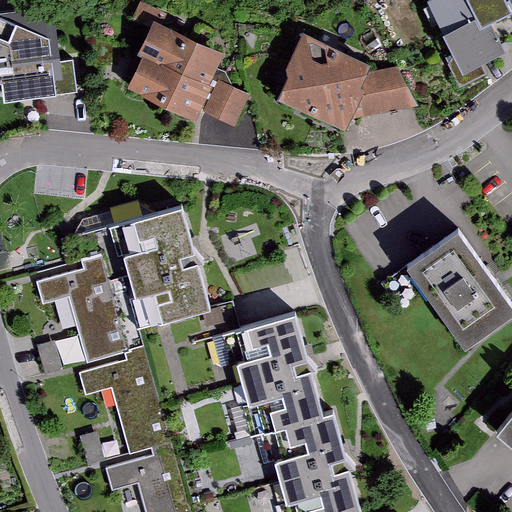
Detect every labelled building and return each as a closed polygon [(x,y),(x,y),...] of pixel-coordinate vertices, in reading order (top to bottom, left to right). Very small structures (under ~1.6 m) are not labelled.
[(490,78),(486,69),(511,54),(511,53),(498,28),(511,19),(511,16),(503,0),(451,0),(436,9),(462,58),(455,62),(470,89),(490,78)] [(2,14),(0,13),(0,88),(17,98),(68,95),(63,38),(65,27),(28,12),(2,14)] [(169,24),(137,88),(198,119),(202,112),(229,125),(243,96),(210,80),(224,51),(169,24)] [(376,69),(308,38),(294,70),(302,74),(290,100),(347,129),(351,120),(408,109),(386,74),(373,76),(376,69)] [(140,291),(156,287),(163,320),(209,308),(198,263),(183,267),(179,254),(194,250),(183,207),(138,218),(145,249),(130,253),(140,291)] [(511,303),(464,232),(412,267),(466,347),(511,316),(511,303)] [(87,271),(41,284),(47,302),(69,296),(89,363),(129,352),(102,256),(84,261),(87,271)] [(251,394),(266,390),(275,422),(283,420),(325,408),(312,363),(293,369),(289,355),(304,351),(292,309),(247,322),(255,352),(240,357),(251,394)] [(129,362),(84,375),(89,393),(112,386),(131,454),(171,442),(144,347),(127,352),(129,362)] [(287,495),(303,490),(309,511),(339,511),(362,506),(350,461),(329,467),(326,455),(347,449),(335,405),(325,408),(283,420),(291,450),(276,455),(287,495)] [(511,418),(501,432),(511,440),(511,418)] [(83,431),(90,460),(107,455),(99,427),(83,431)] [(157,457),(112,470),(117,488),(139,481),(148,511),(191,511),(171,442),(154,447),(157,457)]
